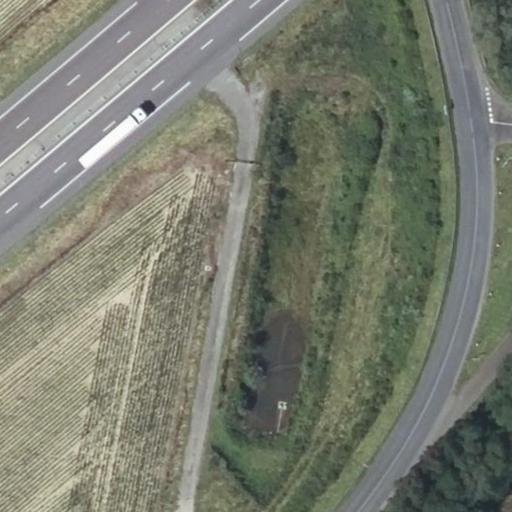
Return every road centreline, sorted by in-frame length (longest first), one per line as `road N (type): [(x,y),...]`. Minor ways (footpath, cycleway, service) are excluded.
road 1 (motorway): [(0,213),(254,0)]
road 2 (tertiary): [(470,116),(476,198),(461,305),(433,413)]
road 3 (motorway): [(163,0),(0,138)]
